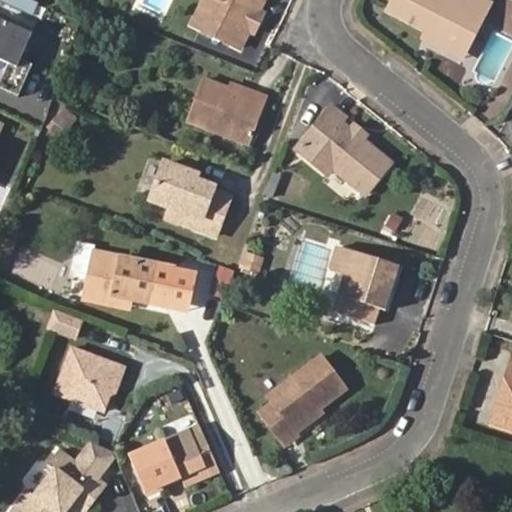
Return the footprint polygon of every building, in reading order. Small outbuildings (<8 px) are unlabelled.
[(204,0),(193,23),(201,26),(213,0),(204,0)] [(213,0),(201,26),(239,45),(249,26),(245,18),(243,13),(251,11),(258,9),(262,0),(213,0)] [(392,0),(389,8),(425,26),(432,29),(428,36),(450,46),(466,15),(479,22),(490,0),(392,0)] [(262,11),(258,9),(251,11),(243,13),(245,18),(249,26),(254,28),(262,11)] [(463,52),(479,22),(466,15),(450,46),(463,52)] [(0,61),(6,64),(0,77),(0,89),(16,97),(30,65),(18,60),(29,34),(0,21),(0,61)] [(432,29),(425,26),(422,33),(428,36),(432,29)] [(248,99),(227,91),(199,80),(185,119),(250,144),(267,98),(250,91),(248,99)] [(230,84),(227,91),(248,99),(250,91),(230,84)] [(391,167),(361,143),(355,139),(352,142),(337,129),(340,126),(344,121),(330,109),(296,153),(328,178),(332,172),(365,199),(391,167)] [(64,110),(54,123),(66,132),(76,119),(64,110)] [(355,139),(361,143),(366,138),(354,129),(350,134),(340,126),(337,129),(352,142),(355,139)] [(202,222),(199,231),(216,237),(230,201),(212,195),(214,190),(195,183),(198,179),(164,166),(152,202),(172,210),(202,222)] [(168,220),(199,231),(202,222),(172,210),(168,220)] [(349,275),(336,310),(375,323),(381,307),(386,308),(400,266),(340,245),(334,262),(339,271),(349,275)] [(122,295),(134,298),(164,307),(176,269),(98,246),(85,292),(120,303),(122,295)] [(238,268),(243,269),(249,255),(243,253),(238,268)] [(253,272),(258,258),(249,255),(243,269),(253,272)] [(264,260),(258,258),(253,272),(258,275),(264,260)] [(132,307),(134,298),(122,295),(120,303),(132,307)] [(73,337),(81,318),(53,308),(46,326),(73,337)] [(114,393),(124,367),(71,347),(53,393),(102,411),(108,395),(114,393)] [(293,428),(320,407),(345,388),(321,356),(268,396),(274,404),(260,414),(283,443),(297,433),(293,428)] [(511,366),(495,420),(511,425),(511,366)] [(172,406),(186,400),(182,390),(168,396),(172,406)] [(324,413),(320,407),(293,428),(297,433),(324,413)] [(21,440),(33,431),(23,419),(11,428),(21,440)] [(220,473),(201,429),(131,461),(147,495),(180,481),(206,469),(210,478),(220,473)] [(96,479),(114,454),(112,450),(90,440),(74,462),(96,479)] [(85,492),(96,501),(107,486),(96,479),(74,462),(57,449),(47,463),(54,469),(35,493),(28,488),(11,511),(62,511),(72,499),(77,503),(85,492)] [(206,469),(180,481),(184,490),(210,478),(206,469)] [(81,511),(86,511),(96,501),(85,492),(77,503),(72,499),(62,511),(71,511),(75,508),(81,511)]
